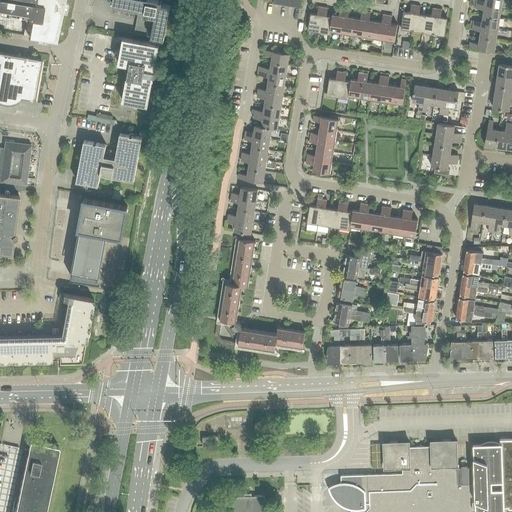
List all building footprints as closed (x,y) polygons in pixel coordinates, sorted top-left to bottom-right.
[(0,0),(0,13),(32,19),(29,36),(56,41),(64,0),(0,0)] [(164,39),(170,5),(162,4),(162,0),(159,0),(113,0),(112,5),(145,11),(142,28),(152,30),(151,37),(164,39)] [(295,0),(294,7),(295,7),(301,8),(302,0),(295,0)] [(412,30),(416,5),(411,4),(411,8),(410,12),(403,11),(401,29),(412,30)] [(501,7),(477,4),(476,8),(484,9),(483,16),(499,18),(501,7)] [(421,6),(416,5),(412,30),(423,32),(425,15),(419,14),(420,9),(421,6)] [(317,14),(311,13),(308,30),(319,32),(323,7),(318,6),(318,9),(317,14)] [(328,8),(323,7),(319,32),(330,34),(331,31),(330,31),(332,16),(326,15),(327,11),(328,8)] [(332,14),(332,16),(330,31),(331,31),(341,33),(345,8),(340,7),(339,11),(339,15),(332,14)] [(349,8),(345,8),(341,33),(351,35),(354,17),(348,16),(349,12),(349,8)] [(431,16),(425,15),(423,32),(433,34),(437,8),(433,8),(432,11),(431,16)] [(442,9),(437,8),(433,34),(445,35),(447,18),(441,17),(441,13),(442,9)] [(360,18),(354,17),(351,35),(362,36),(366,11),(361,10),(361,14),(360,18)] [(371,12),(366,11),(362,36),(373,38),(375,21),(369,20),(370,15),(371,12)] [(375,21),(373,38),(384,40),(387,15),(383,14),(382,17),(382,22),(375,21)] [(392,15),(387,15),(384,40),(395,42),(397,24),(391,23),(392,19),(392,15)] [(499,18),(483,16),(482,22),(474,21),(473,25),(498,29),(499,18)] [(498,29),(473,25),(473,29),(481,31),(480,37),(496,39),(498,29)] [(123,37),(119,56),(118,63),(129,65),(122,101),(148,105),(157,56),(160,44),(123,37)] [(496,39),(480,37),(479,43),(471,42),(470,47),(494,51),(496,39)] [(272,56),(271,62),(287,65),(289,53),(265,50),(264,55),(272,56)] [(0,96),(17,99),(17,98),(34,101),(41,60),(0,52),(0,96)] [(287,65),(271,62),(270,68),(262,67),(261,72),(286,75),(287,65)] [(511,65),(499,64),(498,75),(511,77),(511,65)] [(338,97),(342,72),(337,71),(336,74),(336,79),(329,78),(327,95),(338,97)] [(286,75),(261,72),(261,76),(269,77),(268,83),(284,86),(286,75)] [(346,72),(342,72),(338,97),(349,99),(350,96),(349,96),(351,81),(345,80),(346,76),(346,72)] [(360,98),(363,73),(359,72),(358,75),(357,80),(351,79),(351,81),(349,96),(350,96),(360,98)] [(368,73),(363,73),(360,98),(370,100),(373,82),(367,81),(368,77),(368,73)] [(381,101),(385,76),(380,75),(380,79),(379,83),(373,82),(370,100),(381,101)] [(511,77),(498,75),(496,86),(511,88),(511,77)] [(389,77),(385,76),(381,101),(392,103),(394,85),(388,85),(389,80),(389,77)] [(403,105),(407,79),(401,79),(401,82),(400,86),(394,85),(392,103),(403,105)] [(284,86),(268,83),(267,90),(259,88),(258,93),(282,97),(284,86)] [(422,111),(426,87),(415,85),(412,101),(419,102),(418,110),(422,111)] [(511,88),(496,86),(494,96),(511,99),(511,94),(511,95),(511,89),(511,88)] [(426,87),(422,111),(427,112),(428,103),(434,104),(437,88),(426,87)] [(437,88),(434,104),(441,105),(439,114),(444,114),(448,90),(437,88)] [(448,90),(444,114),(448,115),(449,107),(456,108),(459,92),(448,90)] [(282,97),(258,93),(257,97),(266,98),(265,105),(281,107),(282,97)] [(509,110),(510,103),(511,103),(511,99),(494,96),(493,108),(509,110)] [(281,107),(265,105),(264,111),(255,110),(255,114),(279,118),(281,107)] [(111,124),(112,119),(89,114),(88,119),(111,124)] [(279,118),(255,114),(254,118),(262,120),(261,126),(271,128),(277,129),(279,118)] [(313,115),(312,120),(316,121),(320,122),(319,128),(337,130),(339,119),(313,115)] [(496,146),(498,130),(492,129),(493,121),(489,120),(485,145),(496,146)] [(453,132),(454,125),(438,123),(436,134),(461,138),(462,133),(453,132)] [(498,130),(496,146),(507,148),(510,124),(506,123),(505,131),(498,130)] [(261,126),(255,125),(254,132),(246,131),(245,135),(270,139),(271,128),(261,126)] [(310,132),(310,137),(335,141),(337,130),(319,128),(318,134),(314,133),(310,132)] [(134,180),(142,137),(120,133),(117,150),(113,149),(113,148),(110,148),(110,149),(106,148),(106,145),(84,141),(76,181),(99,185),(101,173),(112,175),(112,176),(134,180)] [(281,133),(280,140),(287,141),(288,134),(281,133)] [(461,138),(436,134),(435,145),(451,147),(452,141),(460,142),(461,138)] [(270,139),(245,135),(245,139),(253,141),(252,147),(268,149),(270,139)] [(335,141),(310,137),(309,142),(313,142),(317,143),(316,149),(333,152),(335,141)] [(26,185),(31,145),(5,141),(0,182),(26,185)] [(451,147),(435,145),(433,155),(458,159),(458,155),(450,154),(451,147)] [(268,149),(252,147),(251,153),(243,152),(242,156),(266,160),(268,149)] [(307,154),(306,158),(332,162),(333,152),(316,149),(315,155),(311,154),(307,154)] [(433,155),(431,167),(435,167),(434,173),(449,175),(450,169),(447,169),(449,162),(457,164),(458,159),(433,155)] [(266,160),(242,156),(241,161),(250,162),(249,168),(265,171),(266,160)] [(332,162),(306,158),(306,163),(309,164),(314,164),(313,171),(330,174),(332,162)] [(265,171),(249,168),(248,175),(239,173),(238,178),(263,182),(265,171)] [(25,190),(26,185),(0,182),(0,181),(0,187),(25,190)] [(258,189),(242,187),(240,194),(232,193),(231,197),(256,200),(258,189)] [(0,253),(11,254),(14,236),(19,196),(0,193),(0,253)] [(256,200),(231,197),(231,201),(239,203),(238,209),(254,211),(256,200)] [(318,224),(322,199),(318,198),(317,202),(316,206),(310,205),(307,222),(318,224)] [(71,278),(73,278),(97,283),(99,273),(107,233),(122,236),(128,207),(84,199),(79,228),(80,229),(73,269),(71,278)] [(327,200),(322,199),(318,224),(329,226),(332,208),(326,208),(326,203),(327,200)] [(340,228),(344,202),(339,201),(338,205),(338,209),(332,208),(329,226),(340,228)] [(348,203),(344,202),(340,228),(351,229),(351,227),(353,212),(352,212),(347,211),(348,206),(348,203)] [(361,229),(365,203),(361,203),(360,206),(359,210),(353,209),(352,212),(353,212),(351,227),(361,229)] [(370,204),(365,203),(361,229),(372,230),(375,213),(369,212),(369,207),(370,204)] [(483,222),(485,206),(474,204),(470,228),(475,229),(476,221),(483,222)] [(383,232),(387,207),(382,206),(381,209),(381,214),(375,213),(372,230),(383,232)] [(485,206),(483,222),(489,223),(488,231),(492,232),(496,207),(485,206)] [(391,207),(387,207),(383,232),(393,234),(396,216),(390,215),(391,211),(391,207)] [(496,207),(492,232),(496,232),(498,224),(504,225),(507,209),(496,207)] [(254,211),(238,209),(237,215),(229,214),(228,218),(253,222),(254,211)] [(404,235),(408,210),(403,209),(403,213),(402,217),(396,216),(393,234),(404,235)] [(413,211),(408,210),(404,235),(415,237),(418,220),(411,219),(412,214),(413,211)] [(253,222),(228,218),(227,222),(236,224),(235,231),(251,233),(253,222)] [(224,294),(222,307),(219,307),(218,311),(221,312),(220,318),(218,317),(215,335),(221,344),(239,347),(239,344),(246,345),(245,348),(250,349),(250,346),(264,348),(263,351),(267,351),(268,349),(275,350),(276,344),(282,345),(282,348),(286,348),(287,346),(303,348),(304,348),(305,344),(303,343),(305,332),(277,327),(277,333),(242,328),(242,326),(240,323),(239,321),(237,321),(242,286),(248,287),(255,241),(243,239),(244,238),(239,237),(239,239),(236,255),(234,254),(233,259),(236,259),(234,273),(231,272),(230,276),(233,277),(232,283),(226,282),(225,289),(222,289),(221,293),(224,294)] [(442,254),(442,253),(443,247),(427,245),(426,251),(424,251),(422,251),(421,256),(410,255),(409,259),(440,264),(441,262),(443,255),(442,254)] [(347,248),(347,249),(346,254),(346,256),(345,256),(345,259),(345,260),(344,264),(367,268),(368,268),(371,251),(362,251),(352,249),(347,248)] [(466,258),(465,260),(492,264),(493,259),(482,258),(483,252),(482,252),(472,250),(469,250),(467,249),(467,251),(466,250),(465,258),(466,258)] [(423,272),(433,274),(438,275),(439,274),(441,267),(440,267),(440,264),(409,259),(414,260),(413,265),(423,267),(423,272)] [(463,271),(468,272),(479,273),(480,267),(491,269),(492,264),(465,260),(465,263),(464,263),(463,270),(464,270),(463,271)] [(365,278),(365,272),(379,275),(380,268),(374,267),(374,268),(371,268),(368,268),(367,268),(344,264),(343,269),(342,272),(343,273),(343,274),(357,277),(365,278)] [(479,276),(468,274),(463,273),(463,274),(462,274),(461,281),(462,281),(461,284),(488,288),(489,283),(478,281),(479,276)] [(438,277),(433,276),(422,274),(421,280),(411,279),(410,283),(436,288),(437,285),(438,285),(439,278),(438,278),(438,277)] [(355,286),(356,285),(356,281),(342,278),(342,279),(340,280),(340,282),(341,283),(340,288),(365,292),(366,288),(355,286)] [(388,292),(387,292),(397,294),(398,282),(389,280),(389,284),(388,292)] [(435,298),(435,297),(436,298),(437,290),(436,290),(436,288),(410,283),(410,284),(405,283),(405,287),(409,288),(420,290),(419,296),(435,298)] [(460,295),(465,295),(476,297),(477,291),(487,293),(488,288),(461,284),(461,286),(460,286),(459,293),(460,294),(460,295)] [(365,292),(340,288),(339,292),(338,293),(338,295),(338,296),(338,297),(353,300),(354,295),(364,297),(365,292)] [(0,361),(8,361),(8,358),(13,358),(13,362),(14,362),(14,361),(23,361),(23,358),(27,358),(27,362),(28,362),(28,360),(37,360),(37,358),(42,358),(42,361),(42,360),(51,360),(51,361),(57,361),(57,358),(59,358),(59,364),(82,363),(86,341),(83,341),(84,336),(88,337),(88,336),(87,336),(88,327),(86,327),(87,322),(90,323),(90,322),(89,322),(91,313),(88,312),(89,308),(93,309),(93,308),(92,308),(93,299),(60,293),(59,299),(70,301),(69,309),(62,308),(62,312),(68,313),(65,332),(63,331),(54,331),(50,332),(50,331),(46,331),(47,338),(36,338),(36,331),(32,331),(32,338),(22,338),(22,332),(18,332),(18,338),(7,339),(7,332),(3,332),(3,339),(0,338),(0,361)] [(475,299),(464,298),(459,297),(459,298),(458,298),(457,305),(458,305),(458,307),(492,313),(497,314),(498,309),(474,305),(475,299)] [(434,301),(429,300),(419,298),(418,304),(407,302),(406,307),(433,311),(433,309),(434,309),(435,302),(434,302),(434,301)] [(359,315),(369,317),(369,313),(360,311),(357,311),(358,305),(352,304),(342,302),(337,301),(337,303),(336,304),(336,306),(337,307),(336,311),(359,315)] [(426,321),(430,322),(431,322),(431,321),(432,321),(433,314),(432,314),(433,311),(406,307),(399,305),(398,311),(416,314),(415,319),(426,321)] [(461,319),(472,320),(473,315),(491,318),(492,313),(458,307),(457,310),(456,310),(455,317),(456,317),(456,318),(461,319)] [(336,311),(335,316),(334,317),(334,319),(334,320),(334,321),(340,322),(339,327),(348,327),(350,318),(368,322),(369,317),(359,315),(336,311)] [(400,344),(400,354),(400,359),(402,359),(403,360),(406,360),(407,359),(413,359),(412,325),(405,326),(405,331),(409,331),(409,336),(408,336),(408,343),(400,344)] [(425,336),(425,325),(420,325),(412,325),(413,359),(419,359),(420,359),(422,359),(424,359),(425,358),(427,343),(425,343),(424,336),(425,336)] [(390,344),(390,326),(385,326),(385,337),(386,360),(392,360),(393,360),(396,360),(397,359),(398,359),(398,354),(398,344),(390,344)] [(372,360),(372,355),(371,344),(365,344),(364,328),(360,329),(361,361),(365,360),(365,362),(370,361),(370,360),(372,360)] [(502,339),(495,339),(495,351),(495,356),(497,356),(497,357),(502,357),(502,356),(507,356),(507,339),(507,328),(502,328),(502,339)] [(343,329),(339,330),(340,337),(340,361),(345,361),(345,362),(351,362),(350,344),(344,345),(343,329)] [(350,329),(350,335),(350,344),(351,362),(357,362),(357,361),(361,361),(360,329),(350,329)] [(340,337),(339,330),(335,330),(331,330),(331,336),(334,336),(334,345),(329,346),(328,353),(327,354),(328,362),(330,362),(330,363),(335,363),(335,361),(340,361),(340,337)] [(478,340),(472,340),(472,358),(478,358),(479,357),(483,357),(482,331),(478,331),(478,340)] [(486,331),(482,331),(483,357),(487,356),(488,357),(491,357),(492,356),(493,356),(493,351),(493,339),(486,339),(486,331)] [(451,343),(450,346),(451,347),(451,348),(451,350),(451,358),(453,358),(454,359),(457,359),(458,357),(462,357),(461,332),(457,332),(457,341),(452,341),(452,343),(451,343)] [(462,332),(461,332),(462,357),(466,357),(467,358),(472,358),(472,340),(466,340),(465,332),(462,332)] [(373,345),(374,355),(374,360),(376,360),(377,361),(379,361),(380,360),(386,360),(385,337),(381,337),(381,344),(373,345)] [(202,437),(203,447),(211,446),(211,445),(211,437),(202,437)] [(504,511),(504,507),(509,507),(509,509),(511,508),(511,439),(500,440),(500,443),(498,442),(497,442),(495,441),(493,441),(490,441),(488,441),(487,441),(486,442),(484,442),(483,443),(481,443),(480,444),(473,444),(474,467),(467,467),(467,465),(458,466),(457,441),(451,442),(450,439),(443,440),(443,442),(430,442),(430,447),(410,447),(409,443),(397,443),(397,441),(390,441),(390,443),(383,444),(384,466),(390,466),(390,468),(398,468),(398,466),(403,466),(403,474),(341,475),(341,483),(339,483),(340,484),(341,484),(342,488),(341,488),(340,489),(339,490),(339,491),(338,492),(338,493),(339,494),(339,495),(336,498),(335,496),(334,497),(336,499),(337,501),(339,503),(342,504),(344,505),(346,507),(349,508),(351,508),(351,511),(265,511),(265,496),(251,496),(251,494),(244,494),(244,496),(231,497),(231,511),(504,511)] [(44,511),(45,511),(46,510),(45,510),(47,503),(47,502),(48,495),(49,495),(48,495),(50,487),(52,480),(52,479),(53,472),(54,472),(54,471),(53,471),(55,464),(55,463),(57,456),(58,448),(59,448),(58,447),(58,446),(57,446),(47,444),(29,440),(29,441),(30,442),(29,450),(28,450),(27,457),(26,458),(27,458),(25,465),(25,466),(24,473),(23,473),(23,474),(22,481),(20,489),(19,497),(18,497),(19,497),(17,504),(17,505),(15,511),(44,511)]
